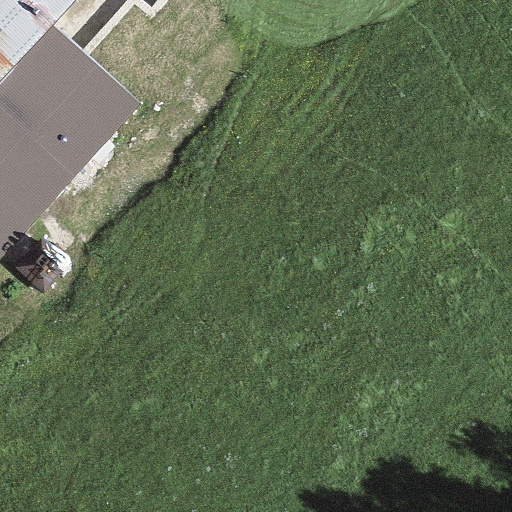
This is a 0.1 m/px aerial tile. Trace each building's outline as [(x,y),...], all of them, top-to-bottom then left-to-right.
[(0,0),(0,147),(60,80),(127,0),(0,0)] [(127,0),(60,80),(113,128),(137,104),(89,58),(142,0),(127,0)] [(0,200),(28,224),(113,128),(60,80),(0,147),(0,200)] [(0,255),(28,224),(0,200),(0,255)] [(65,267),(35,242),(15,266),(44,291),(65,267)]
